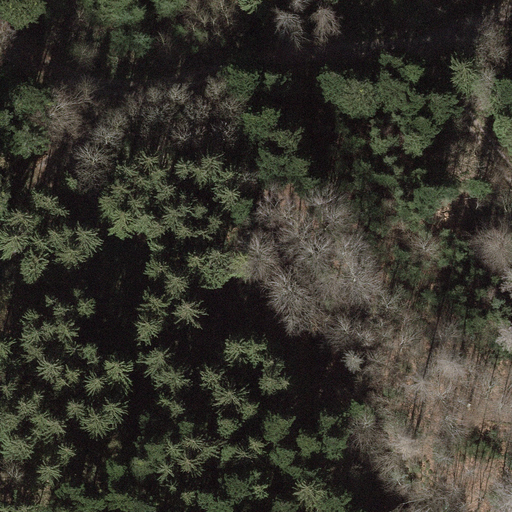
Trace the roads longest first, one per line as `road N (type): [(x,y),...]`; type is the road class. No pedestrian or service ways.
road 1 (track): [(511,11),(414,44),(305,50),(156,84)]
road 2 (track): [(156,84),(76,78),(0,19)]
road 3 (track): [(511,175),(401,46)]
